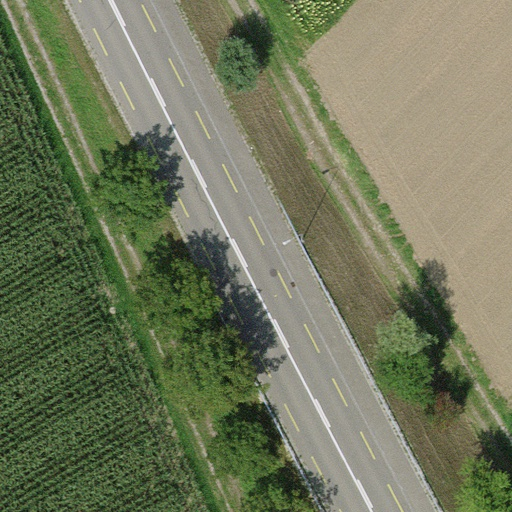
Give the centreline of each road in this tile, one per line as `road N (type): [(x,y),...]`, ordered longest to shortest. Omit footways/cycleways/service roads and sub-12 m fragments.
road 1 (tertiary): [(124,0),(388,511)]
road 2 (track): [(19,0),(246,511)]
road 3 (track): [(511,464),(242,0)]
